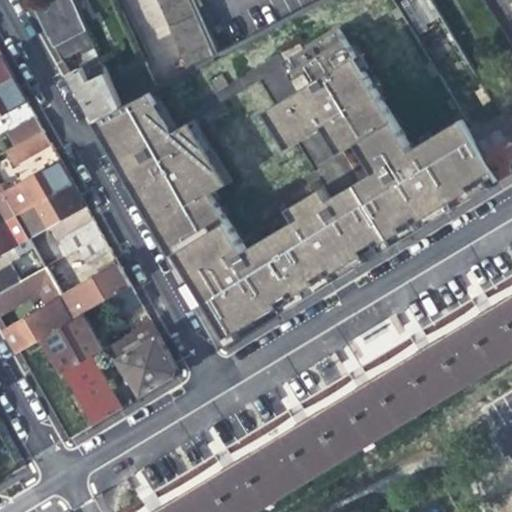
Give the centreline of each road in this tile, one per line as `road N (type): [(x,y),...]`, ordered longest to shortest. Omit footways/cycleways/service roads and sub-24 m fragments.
road 1 (residential): [(216,383),(0,7)]
road 2 (residential): [(216,383),(511,205)]
road 3 (residential): [(62,476),(216,383)]
road 4 (residential): [(0,367),(62,476)]
